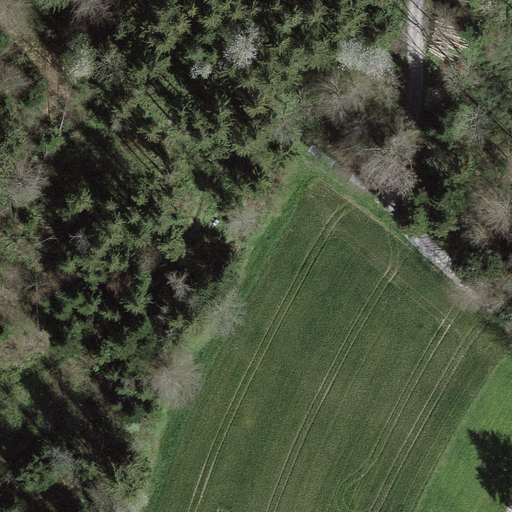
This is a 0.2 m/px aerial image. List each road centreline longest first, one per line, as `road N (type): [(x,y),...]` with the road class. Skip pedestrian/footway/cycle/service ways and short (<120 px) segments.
road 1 (track): [(0,386),(115,324),(188,244),(225,161),(341,95),(419,26)]
road 2 (track): [(511,325),(423,250),(406,166),(422,0)]
